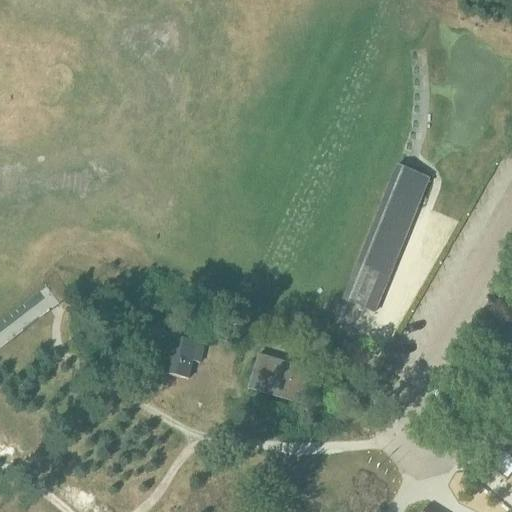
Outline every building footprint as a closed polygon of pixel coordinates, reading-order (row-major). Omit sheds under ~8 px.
[(428,182),(391,167),(336,302),(373,317),(428,182)] [(170,327),(168,338),(184,341),(187,330),(170,327)] [(203,345),(184,341),(168,338),(160,375),(172,377),(170,386),(193,391),(199,364),(203,345)] [(256,356),(247,386),(301,401),(310,372),(256,356)] [(501,449),(489,463),(489,464),(489,465),(489,466),(489,467),(490,468),(490,469),(505,482),(508,479),(511,478),(511,443),(504,452),(501,449)]
